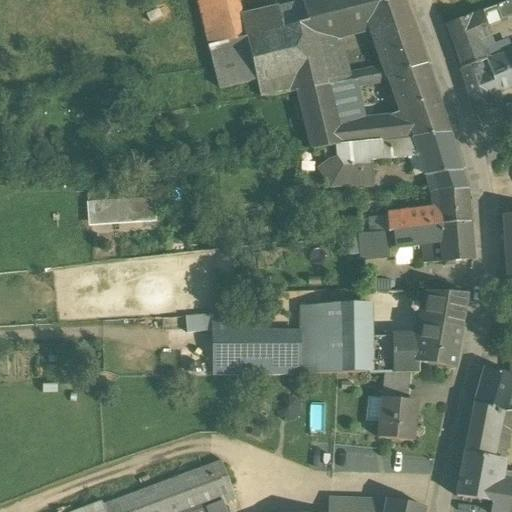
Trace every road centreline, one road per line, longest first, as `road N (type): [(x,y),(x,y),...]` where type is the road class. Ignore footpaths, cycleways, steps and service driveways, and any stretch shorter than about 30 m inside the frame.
road 1 (track): [(31,511),(168,462),(222,454),(322,492),(398,499)]
road 2 (residential): [(441,511),(492,290),(492,216),(481,162)]
road 3 (residential): [(481,162),(428,0)]
road 4 (track): [(151,333),(0,339)]
